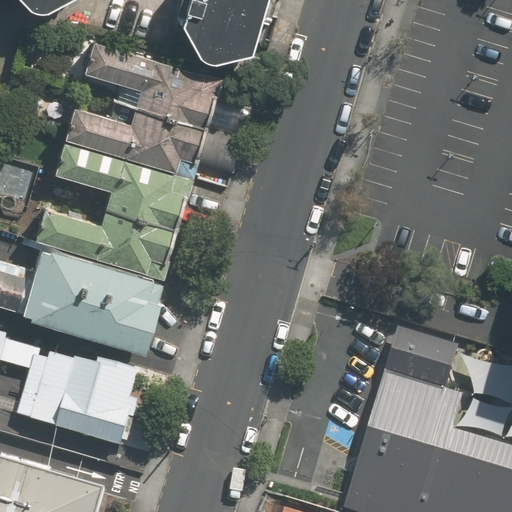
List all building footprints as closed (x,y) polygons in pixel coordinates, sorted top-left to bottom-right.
[(210,59),(248,49),(260,0),(183,0),(178,20),(195,53),(201,56),(210,59)] [(195,157),(234,169),(250,117),(207,103),(215,78),(98,41),(89,68),(143,86),(132,124),(76,106),(67,133),(190,171),(195,157)] [(43,98),(36,101),(34,103),(32,105),(31,108),(30,111),(29,114),(29,117),(30,120),(31,122),(32,125),(34,127),(36,129),(38,131),(41,132),(44,133),(47,133),(50,133),(53,132),(55,131),(58,129),(60,127),(62,125),(63,122),(64,119),(64,117),(64,114),(64,111),(63,108),(61,105),(59,103),(57,101),(55,100),(52,98),(49,98),(46,98),(43,98)] [(62,135),(52,171),(110,188),(100,221),(46,205),(37,236),(165,274),(194,174),(62,135)] [(34,268),(22,309),(20,315),(142,350),(163,279),(41,243),(34,268)] [(0,302),(22,309),(34,268),(0,258),(0,302)] [(345,499),(390,511),(511,511),(511,437),(455,421),(464,389),(447,384),(460,340),(399,322),(345,499)] [(135,376),(0,337),(0,371),(2,365),(29,373),(16,417),(134,452),(149,401),(130,395),(135,376)] [(0,511),(99,511),(106,489),(0,457),(0,511)]
